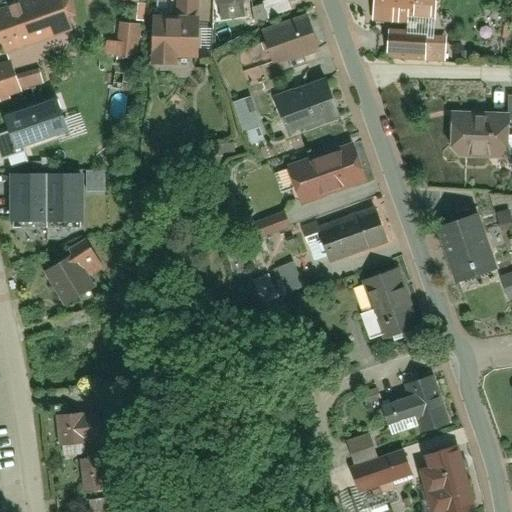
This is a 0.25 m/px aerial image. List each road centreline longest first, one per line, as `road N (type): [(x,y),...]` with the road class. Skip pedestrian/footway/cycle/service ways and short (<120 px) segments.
road 1 (residential): [(332,0),(460,361)]
road 2 (residential): [(0,281),(39,511)]
road 3 (residential): [(460,361),(503,511)]
